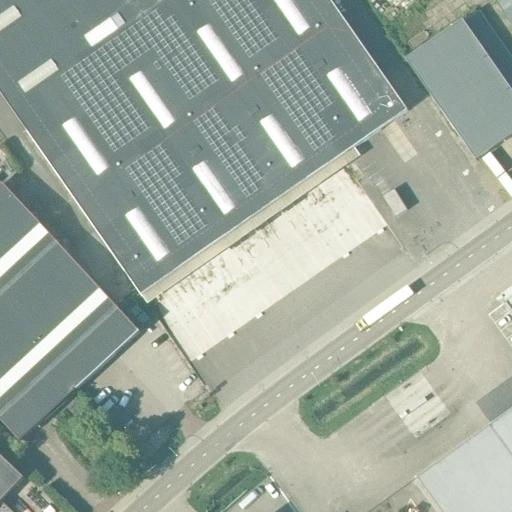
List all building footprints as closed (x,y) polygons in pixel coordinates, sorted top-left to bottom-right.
[(27,0),(76,69),(15,112),(144,297),(406,112),(327,0),(27,0)] [(511,58),(480,13),(408,64),(478,163),(511,139),(511,58)] [(0,185),(10,175),(0,165),(0,185)] [(0,188),(0,420),(21,444),(141,334),(4,185),(0,188)] [(397,192),(385,199),(398,220),(410,213),(397,192)] [(511,511),(511,416),(422,481),(444,511),(511,511)] [(0,511),(11,511),(2,504),(25,479),(0,455),(0,511)]
